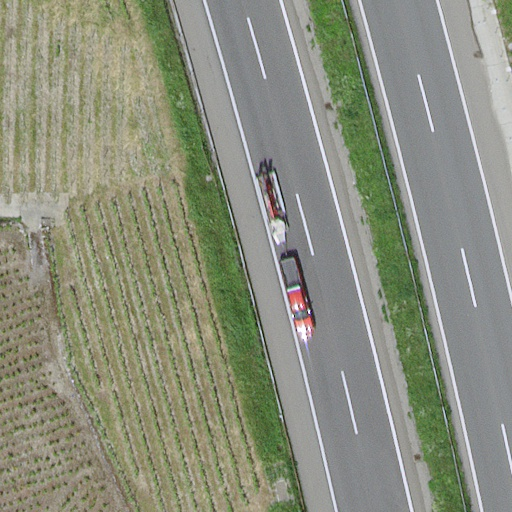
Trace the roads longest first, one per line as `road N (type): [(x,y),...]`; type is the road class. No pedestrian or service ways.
road 1 (motorway): [(245,0),(377,511)]
road 2 (motorway): [(511,460),(401,0)]
